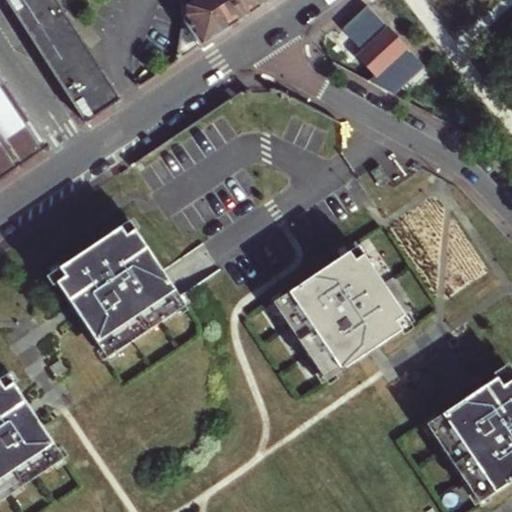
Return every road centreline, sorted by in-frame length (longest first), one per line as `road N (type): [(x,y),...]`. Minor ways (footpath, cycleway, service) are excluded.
road 1 (residential): [(511,211),(469,170),(248,46)]
road 2 (tertiary): [(80,156),(248,46)]
road 3 (unclassified): [(80,156),(0,34)]
